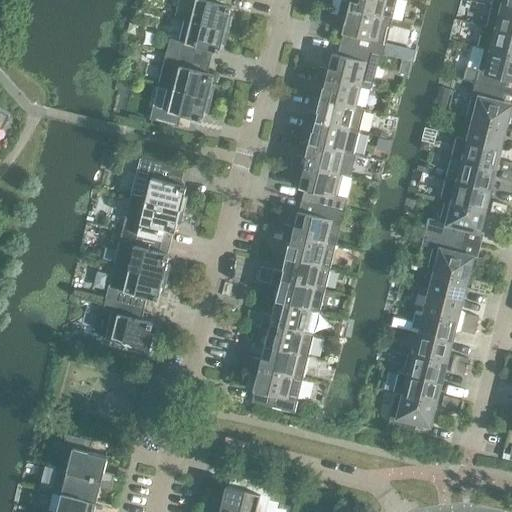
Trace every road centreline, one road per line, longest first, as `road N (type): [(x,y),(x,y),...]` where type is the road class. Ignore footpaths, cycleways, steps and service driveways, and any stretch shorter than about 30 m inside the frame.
road 1 (residential): [(189,374),(284,0)]
road 2 (residential): [(370,482),(200,440)]
road 3 (residential): [(471,448),(511,290)]
